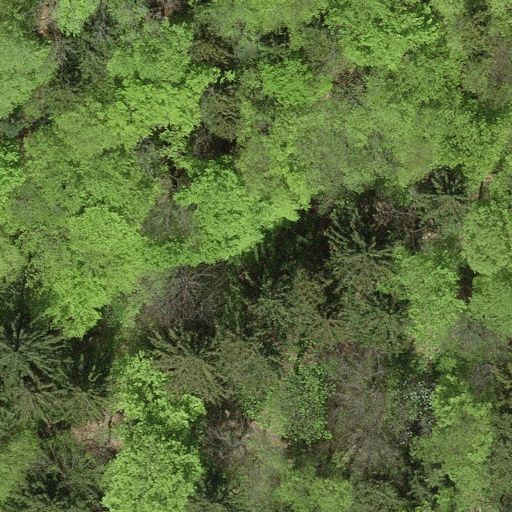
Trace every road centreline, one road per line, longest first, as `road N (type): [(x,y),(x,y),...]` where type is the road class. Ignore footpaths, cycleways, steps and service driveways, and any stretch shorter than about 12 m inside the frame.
road 1 (track): [(511,90),(0,278)]
road 2 (track): [(511,285),(402,332),(0,452)]
